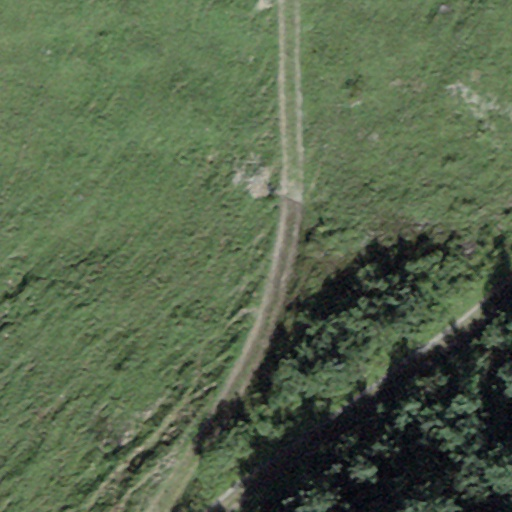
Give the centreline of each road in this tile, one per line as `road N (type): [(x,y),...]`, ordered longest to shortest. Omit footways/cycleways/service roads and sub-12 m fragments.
road 1 (track): [(160,511),(245,373),(268,316),(289,228),(287,0)]
road 2 (track): [(511,290),(219,511)]
